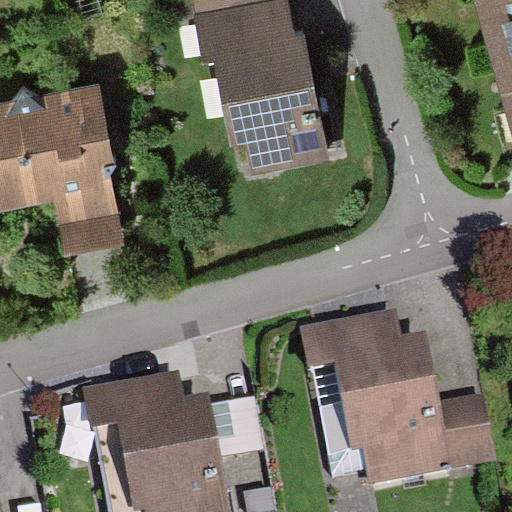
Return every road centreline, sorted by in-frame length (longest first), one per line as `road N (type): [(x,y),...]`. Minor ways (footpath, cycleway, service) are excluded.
road 1 (residential): [(434,244),(0,365)]
road 2 (residential): [(434,244),(368,0)]
